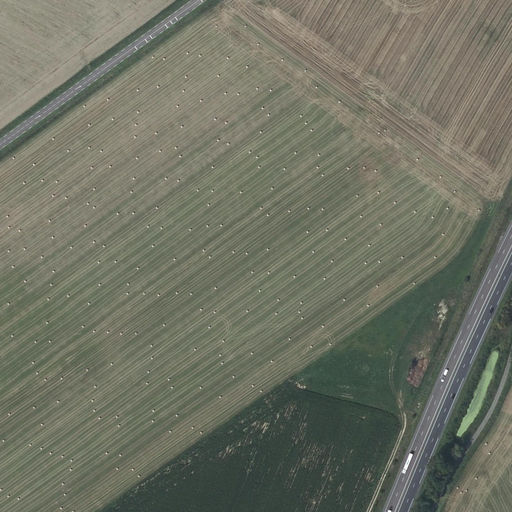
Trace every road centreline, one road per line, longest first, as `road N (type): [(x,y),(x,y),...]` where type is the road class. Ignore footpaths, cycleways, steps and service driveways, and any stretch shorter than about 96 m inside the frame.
road 1 (motorway): [(511,230),(388,511)]
road 2 (motorway): [(405,511),(511,263)]
road 3 (secondary): [(199,0),(0,144)]
road 4 (residential): [(429,511),(491,403),(511,344)]
